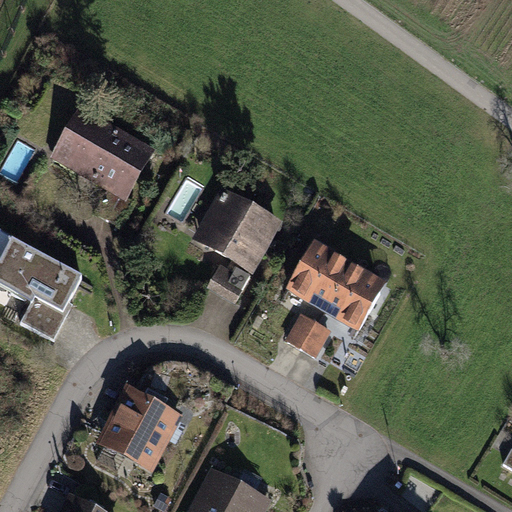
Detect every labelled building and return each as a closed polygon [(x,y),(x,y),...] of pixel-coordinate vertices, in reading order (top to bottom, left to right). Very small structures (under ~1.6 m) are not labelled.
[(125,205),(155,154),(80,111),(51,161),(125,205)] [(224,262),(252,278),(281,226),(254,211),(221,192),(191,243),(224,262)] [(3,319),(50,344),(83,284),(0,239),(0,302),(9,308),(3,319)] [(372,312),(386,287),(316,248),(302,272),(288,296),(358,336),(372,312)] [(316,326),(301,317),(286,344),(300,353),(316,361),(331,334),(316,326)] [(126,390),(96,447),(124,462),(152,476),(182,420),(154,405),(126,390)] [(511,454),(509,453),(501,467),(511,472),(511,454)] [(211,473),(190,511),(268,511),(272,505),(242,489),(211,473)] [(93,511),(69,499),(62,511),(93,511)]
